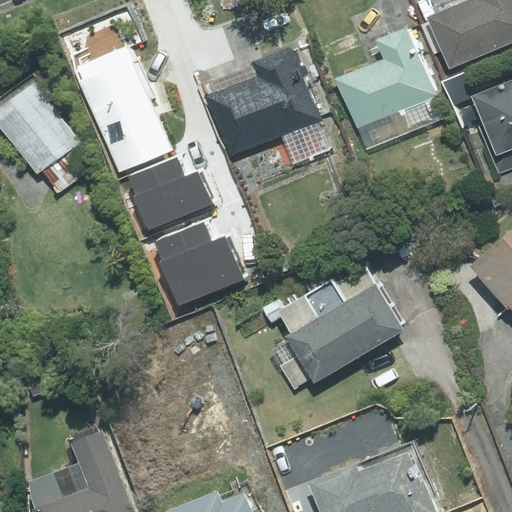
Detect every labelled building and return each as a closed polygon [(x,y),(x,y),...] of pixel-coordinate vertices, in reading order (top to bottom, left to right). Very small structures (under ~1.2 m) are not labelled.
[(451,65),(511,39),(511,0),(456,0),(429,11),(451,65)] [(360,125),(440,92),(411,20),(379,33),(387,52),(339,72),(360,125)] [(184,193),(168,151),(174,149),(131,41),(79,62),(121,170),(124,169),(141,210),(184,193)] [(233,155),(325,119),(295,41),(255,57),(261,71),(209,91),(233,155)] [(58,190),(88,167),(70,143),(78,138),(30,74),(0,96),(0,121),(36,169),(40,167),(58,190)] [(511,74),(474,89),(485,115),(478,118),(500,172),(511,167),(511,74)] [(508,301),(511,297),(511,224),(470,262),(506,302),(508,301)] [(209,277),(223,272),(218,256),(203,261),(209,277)] [(133,276),(129,264),(116,268),(120,281),(133,276)] [(315,377),(405,324),(377,276),(287,330),(315,377)] [(289,310),(281,296),(266,305),(274,319),(289,310)] [(32,394),(51,387),(45,373),(26,380),(32,394)] [(135,511),(103,432),(71,445),(88,488),(62,498),(52,475),(29,484),(31,499),(35,510),(32,511),(135,511)] [(355,456),(306,475),(320,511),(438,511),(424,473),(420,475),(408,443),(358,463),(355,456)] [(261,475),(173,511),(280,511),(274,496),(270,499),(261,475)]
